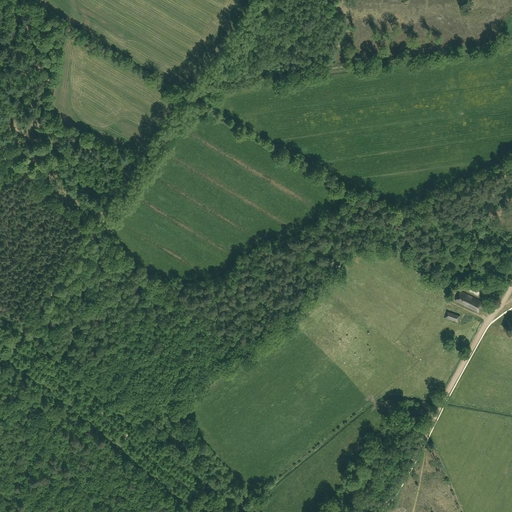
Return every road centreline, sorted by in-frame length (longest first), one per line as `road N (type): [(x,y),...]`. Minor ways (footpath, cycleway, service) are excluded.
road 1 (track): [(14,344),(260,0)]
road 2 (track): [(200,86),(511,42)]
road 3 (track): [(220,511),(14,344)]
road 4 (track): [(500,306),(376,511)]
road 5 (track): [(0,136),(14,161),(99,229)]
